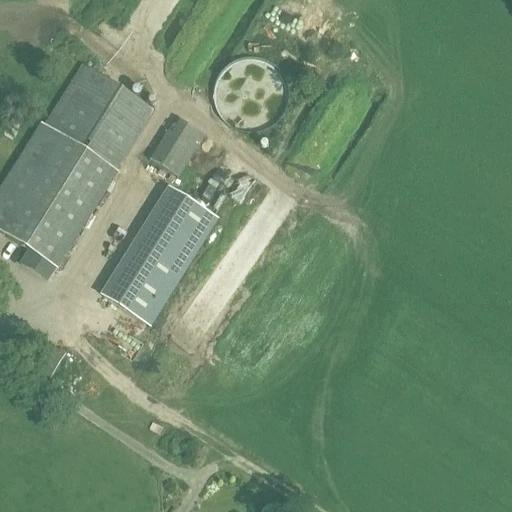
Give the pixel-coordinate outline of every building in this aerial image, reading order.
[(247,0),(214,0),(231,18),(249,2),(247,0)] [(214,89),(213,95),(213,101),(214,107),(216,113),(219,118),(223,123),(227,127),(232,131),(238,133),(244,135),(250,136),(256,135),(262,134),(268,132),(273,129),(278,125),(282,120),(285,115),(287,109),(289,103),(289,97),(289,91),(287,85),(285,80),(281,75),(277,70),(273,66),(267,63),(262,61),(256,60),(249,60),(243,60),(237,62),(232,65),(227,68),(222,72),(219,77),(216,83),(214,89)] [(22,264),(47,280),(153,110),(81,65),(44,125),(0,191),(0,229),(2,231),(29,250),(22,264)] [(21,111),(31,118),(39,106),(28,100),(21,111)] [(179,178),(204,137),(175,121),(150,160),(179,178)] [(168,189),(100,297),(152,329),(219,221),(168,189)] [(224,316),(233,327),(249,314),(241,304),(224,316)] [(66,357),(29,333),(14,357),(51,382),(66,357)] [(175,340),(155,350),(162,366),(183,356),(175,340)] [(73,385),(86,371),(72,359),(59,374),(73,385)] [(40,408),(47,412),(50,407),(44,403),(40,408)]
